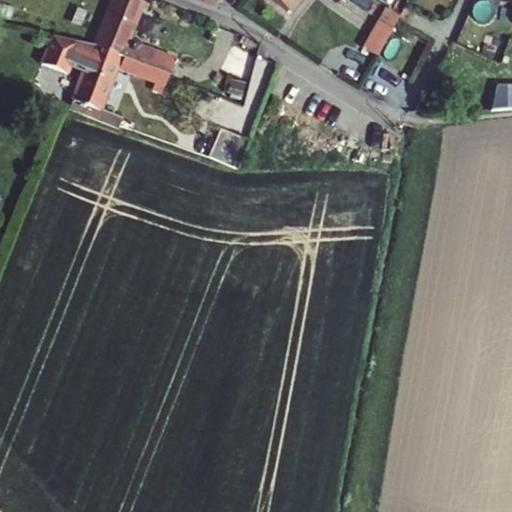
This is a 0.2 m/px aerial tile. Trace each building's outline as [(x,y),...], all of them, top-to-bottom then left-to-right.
[(132,0),(113,0),(95,47),(134,63),(158,73),(168,77),(174,62),(139,48),(141,42),(131,38),(145,5),(132,0)] [(300,0),(271,0),(289,14),(300,0)] [(380,56),(396,30),(380,21),(364,47),(380,56)] [(81,69),(91,45),(54,37),(47,56),(48,56),(48,58),(49,59),(50,61),(52,62),(70,69),(71,66),(81,69)] [(134,63),(95,47),(91,45),(81,69),(86,71),(84,75),(70,111),(119,131),(120,128),(132,132),(136,123),(124,118),(114,115),(130,74),(134,63)] [(67,76),(70,69),(52,62),(50,61),(49,59),(48,58),(48,56),(47,56),(43,67),(67,76)] [(158,73),(134,63),(130,74),(154,84),(175,93),(180,83),(168,77),(158,73)] [(511,106),(511,84),(494,85),(495,107),(511,106)] [(221,133),(211,161),(224,166),(232,137),(221,133)] [(251,144),(232,137),(224,166),(241,172),(251,144)]
